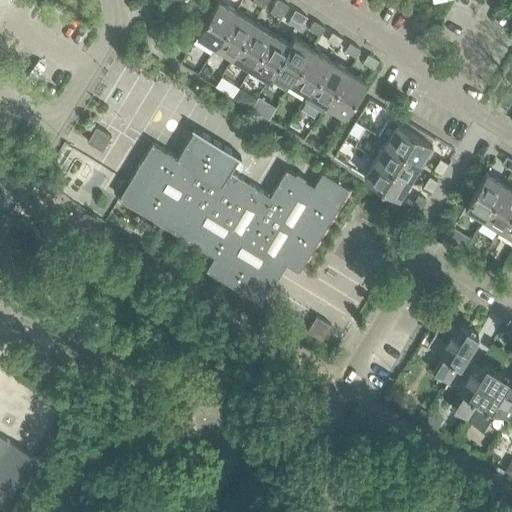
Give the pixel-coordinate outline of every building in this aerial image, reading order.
[(217,0),(196,34),(215,45),(236,10),(219,0),(217,0)] [(283,12),(288,4),(281,0),(276,0),(273,6),(283,12)] [(300,23),(305,15),(295,9),(290,17),(300,23)] [(215,45),(232,56),(254,21),(236,10),(215,45)] [(319,34),(324,26),(314,20),(309,28),(319,34)] [(232,56),(250,67),(271,32),(254,21),(232,56)] [(337,45),(342,37),(332,31),(327,39),(337,45)] [(267,78),(271,71),(288,42),(271,32),(250,67),(267,78)] [(271,71),(289,82),(311,46),(292,35),(288,42),(271,71)] [(355,56),(359,48),(349,42),(345,50),(355,56)] [(289,82),(306,93),(328,57),(311,46),(289,82)] [(373,67),(377,59),(367,53),(363,61),(373,67)] [(306,93),(324,104),(346,68),(328,57),(306,93)] [(365,80),(346,68),(324,104),(343,115),(365,80)] [(507,106),(511,97),(511,94),(505,91),(499,101),(507,106)] [(378,134),(386,139),(421,160),(432,142),(389,116),(378,134)] [(103,150),(112,135),(96,126),(87,141),(103,150)] [(139,163),(120,193),(119,197),(214,255),(205,269),(261,303),(278,276),(271,272),(279,259),(298,271),(347,188),(348,189),(349,187),(321,170),(311,187),(299,179),(301,176),(286,167),(269,194),(230,171),(239,157),(240,157),(241,156),(193,127),(192,128),(193,129),(177,157),(151,142),(143,156),(149,160),(145,166),(139,163)] [(386,139),(375,157),(410,178),(421,160),(386,139)] [(511,169),(511,168),(511,158),(506,155),(502,163),(511,169)] [(398,196),(410,178),(375,157),(364,175),(398,196)] [(441,173),(448,162),(440,158),(434,168),(441,173)] [(464,206),(482,217),(504,182),(485,171),(472,193),(464,206)] [(430,191),(437,180),(429,175),(423,186),(430,191)] [(482,217),(500,228),(511,208),(511,187),(504,182),(482,217)] [(418,209),(424,200),(417,195),(411,205),(418,209)] [(511,208),(500,228),(511,235),(511,208)] [(434,373),(448,381),(466,351),(467,352),(478,333),(447,314),(429,344),(445,354),(434,373)] [(307,330),(315,335),(321,339),(331,324),(316,315),(307,330)] [(454,409),(468,418),(497,370),(467,352),(466,351),(448,381),(464,391),(454,409)] [(494,409),(509,418),(511,413),(511,378),(497,370),(468,418),(483,427),(494,409)] [(432,410),(426,421),(437,428),(443,417),(432,410)] [(0,505),(2,507),(33,456),(17,447),(0,436),(0,505)]
